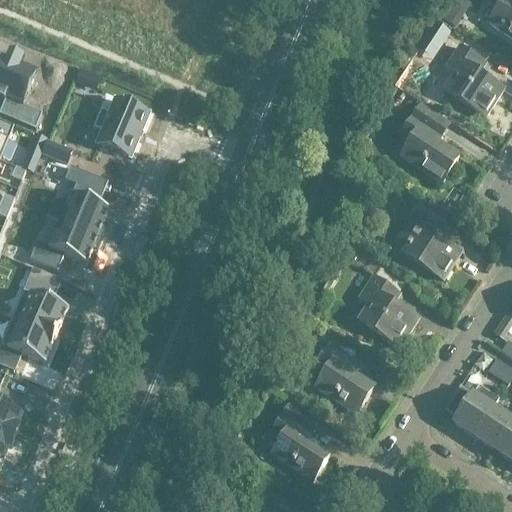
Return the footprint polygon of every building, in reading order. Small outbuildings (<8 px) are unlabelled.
[(511,0),(490,0),(487,5),(497,12),(488,27),(511,42),(511,0)] [(441,44),(447,34),(436,27),(429,37),(441,44)] [(502,92),(476,75),(483,66),(458,50),(443,72),(454,79),(445,93),(484,119),(502,92)] [(0,59),(0,100),(5,103),(0,116),(0,118),(35,133),(42,116),(23,108),(37,74),(0,59)] [(102,113),(96,129),(103,132),(97,146),(131,160),(149,116),(116,102),(110,116),(102,113)] [(458,159),(436,144),(449,125),(421,106),(400,138),(411,145),(401,160),(441,186),(458,159)] [(0,162),(1,163),(14,130),(0,124),(0,162)] [(49,145),(44,157),(67,167),(72,155),(49,145)] [(21,171),(32,175),(36,164),(25,160),(21,171)] [(16,170),(12,180),(22,184),(26,174),(16,170)] [(71,189),(58,223),(98,240),(103,228),(99,227),(104,212),(82,203),(90,182),(64,171),(59,184),(71,189)] [(4,197),(0,207),(11,211),(14,201),(4,197)] [(0,207),(0,218),(7,221),(11,211),(0,207)] [(460,256),(439,243),(446,233),(416,214),(399,240),(409,247),(403,257),(443,283),(460,256)] [(34,245),(28,261),(29,262),(56,274),(62,258),(83,267),(89,251),(94,252),(98,240),(58,223),(48,250),(34,245)] [(417,323),(391,307),(398,297),(373,281),(358,302),(368,309),(359,323),(399,350),(417,323)] [(24,293),(12,321),(57,340),(62,328),(61,328),(68,313),(69,312),(24,293)] [(12,321),(1,349),(46,367),(46,366),(52,351),(57,340),(12,321)] [(511,363),(511,347),(507,345),(500,355),(511,363)] [(373,390),(353,377),(359,367),(330,347),(315,369),(325,375),(316,390),(355,416),(373,390)] [(507,388),(510,384),(511,381),(511,372),(496,362),(487,375),(507,388)] [(473,441),(493,411),(499,401),(479,388),(473,398),(460,390),(444,413),(457,422),(453,427),(473,441)] [(321,422),(292,404),(271,436),(281,443),(271,458),(310,484),(328,456),(308,443),(321,422)] [(0,433),(16,440),(21,429),(17,427),(22,416),(0,407),(0,433)] [(511,425),(511,424),(493,411),(473,441),(493,454),(511,425)] [(511,425),(493,454),(511,466),(511,425)] [(0,433),(0,458),(4,460),(8,449),(11,451),(16,440),(0,433)]
